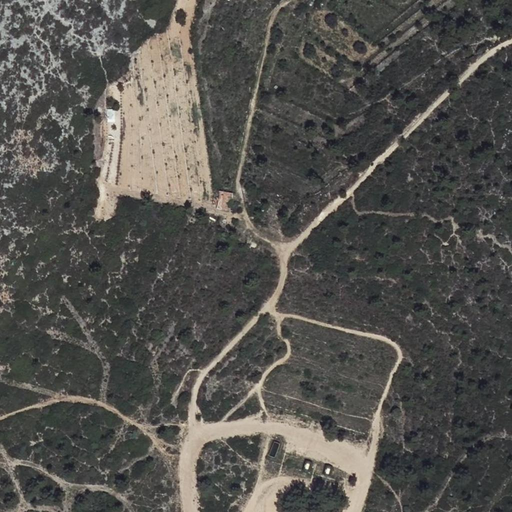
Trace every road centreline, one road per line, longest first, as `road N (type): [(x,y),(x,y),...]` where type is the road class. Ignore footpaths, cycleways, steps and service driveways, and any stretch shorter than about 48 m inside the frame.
road 1 (track): [(284,261),(483,58),(511,40)]
road 2 (track): [(191,442),(223,427),(283,428),(340,446),(365,466),(354,511)]
road 3 (track): [(191,442),(194,390),(280,287),(284,261)]
